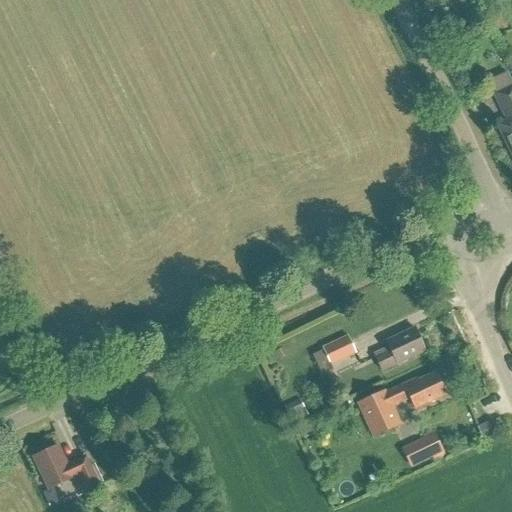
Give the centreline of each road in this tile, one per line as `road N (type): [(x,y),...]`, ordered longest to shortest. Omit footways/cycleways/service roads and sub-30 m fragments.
road 1 (tertiary): [(0,432),(383,251),(453,235)]
road 2 (unclassified): [(489,214),(482,176),(394,0)]
road 3 (track): [(132,372),(200,511)]
road 4 (tertiary): [(511,394),(470,275)]
